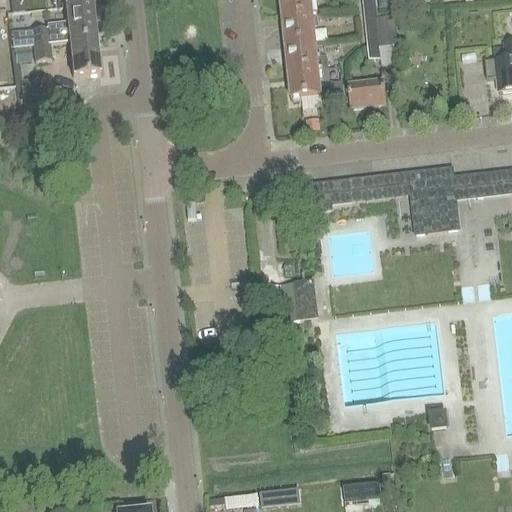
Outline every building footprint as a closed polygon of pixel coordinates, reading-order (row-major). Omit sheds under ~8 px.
[(64,0),(65,11),(84,9),(82,0),(64,0)] [(279,0),(290,105),(343,99),(341,86),(330,87),(328,73),(317,74),(309,0),(279,0)] [(360,0),(362,13),(375,12),(373,0),(360,0)] [(389,0),(376,0),(378,13),(391,11),(389,0)] [(95,51),(91,8),(84,9),(65,11),(67,27),(52,28),(53,32),(47,32),(49,49),(69,47),(82,45),(82,52),(95,51)] [(364,39),(377,38),(375,12),(362,13),(364,39)] [(35,49),(35,50),(49,49),(47,32),(47,31),(33,33),(35,49)] [(33,33),(10,35),(12,51),(35,49),(33,33)] [(364,39),(367,66),(380,64),(377,38),(364,39)] [(98,79),(95,51),(82,52),(82,45),(69,47),(72,82),(98,79)] [(511,45),(502,46),(503,51),(492,52),(493,64),(492,64),(494,83),(497,82),(498,97),(511,95),(511,45)] [(35,50),(37,64),(51,63),(49,49),(35,50)] [(31,52),(14,53),(16,67),(32,65),(31,52)] [(22,99),(46,97),(44,81),(20,84),(22,99)] [(350,114),(386,110),(383,85),(347,89),(350,114)] [(319,122),(304,124),(306,137),(320,135),(319,122)] [(453,171),(349,183),(350,186),(352,206),(352,207),(411,201),(414,218),(456,213),(454,206),(474,204),(471,181),(471,179),(455,181),(453,171)] [(511,198),(510,177),(509,174),(486,177),(486,179),(489,202),(511,199),(511,198)] [(486,177),(471,179),(471,181),(474,204),(489,202),(486,179),(486,177)] [(313,187),(310,188),(311,196),(314,218),(317,218),(333,216),(333,210),(352,208),(352,207),(352,206),(350,186),(349,183),(313,187)] [(456,213),(414,218),(416,238),(458,233),(456,213)] [(313,285),(266,291),(269,315),(283,314),(285,328),(318,324),(313,285)] [(448,434),(446,416),(428,418),(430,436),(448,434)]
